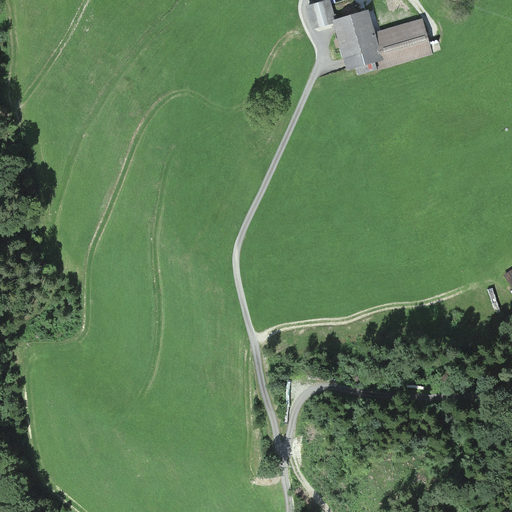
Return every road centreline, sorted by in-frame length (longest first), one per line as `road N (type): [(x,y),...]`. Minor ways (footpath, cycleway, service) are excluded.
road 1 (track): [(280,454),(235,259),(322,56),(304,0)]
road 2 (track): [(280,454),(305,387),(440,396),(511,389)]
